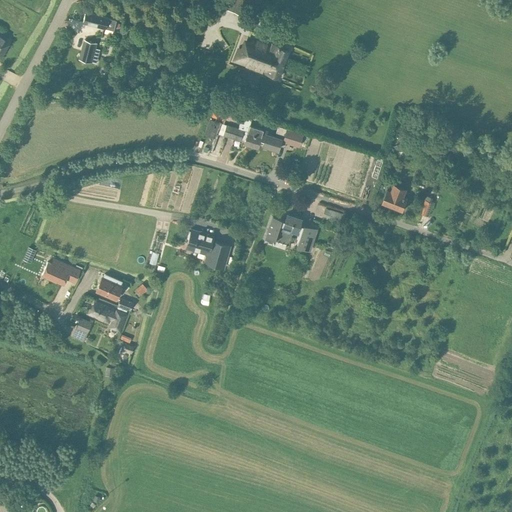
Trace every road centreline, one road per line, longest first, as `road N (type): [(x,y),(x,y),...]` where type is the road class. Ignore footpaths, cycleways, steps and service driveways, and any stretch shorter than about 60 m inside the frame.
road 1 (residential): [(511,261),(204,162),(162,156),(0,193)]
road 2 (tertiary): [(0,133),(67,0)]
